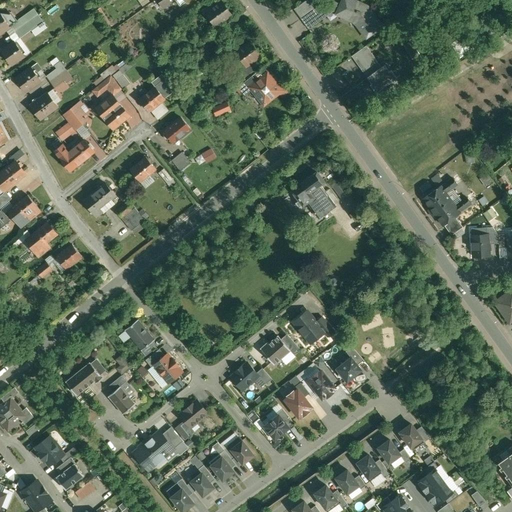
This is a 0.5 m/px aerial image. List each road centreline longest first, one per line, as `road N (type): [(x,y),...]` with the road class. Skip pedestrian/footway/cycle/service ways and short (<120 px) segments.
road 1 (residential): [(282,467),(381,394),(401,422),(278,511)]
road 2 (tertiary): [(511,357),(335,109)]
road 3 (residential): [(335,109),(122,278)]
road 4 (residential): [(122,278),(0,380)]
road 5 (tertiary): [(335,109),(255,0)]
road 6 (residential): [(212,372),(315,291)]
road 7 (residential): [(0,88),(58,201)]
road 8 (residential): [(122,278),(200,371)]
